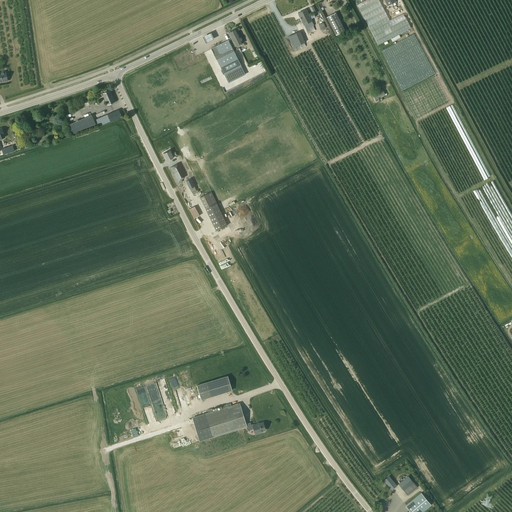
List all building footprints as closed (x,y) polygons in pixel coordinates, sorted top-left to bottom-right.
[(367,28),(388,19),(380,0),(361,0),(356,2),(367,28)] [(306,10),(298,13),(308,34),(315,30),(313,26),(314,26),(312,21),(306,10)] [(344,30),(335,13),(326,17),(336,35),(344,30)] [(237,29),(229,33),(235,46),(243,42),(237,29)] [(211,31),(203,35),(206,41),(214,37),(211,31)] [(300,31),(288,36),(293,48),(293,47),(295,51),(303,48),(301,44),(305,42),(300,31)] [(228,40),(227,41),(217,45),(211,48),(224,74),(241,65),(234,51),(232,48),(228,40)] [(383,89),(375,93),(377,96),(374,97),(376,101),(379,100),(378,98),(385,94),(383,89)] [(102,93),(107,104),(115,101),(110,90),(102,93)] [(108,115),(96,121),(96,122),(94,123),(95,126),(97,125),(98,126),(102,125),(111,121),(121,116),(119,110),(108,115)] [(88,119),(76,125),(78,130),(90,124),(88,119)] [(163,153),(167,161),(177,155),(175,152),(171,153),(170,150),(163,153)] [(180,163),(178,163),(170,167),(173,174),(178,184),(183,182),(182,179),(185,177),(184,177),(186,174),(180,163)] [(186,181),(190,189),(191,192),(196,190),(191,179),(186,181)] [(211,192),(200,197),(205,208),(216,203),(211,192)] [(216,203),(205,208),(216,231),(227,225),(216,203)] [(189,209),(194,218),(200,215),(195,206),(189,209)] [(197,385),(201,399),(232,390),(228,376),(197,385)] [(214,411),(212,412),(193,417),(199,440),(246,426),(248,430),(254,428),(255,434),(260,432),(259,432),(266,430),(263,422),(253,425),(253,424),(251,425),(250,423),(246,424),(244,419),(240,403),(214,411)] [(170,431),(172,439),(182,436),(180,428),(170,431)] [(389,476),(384,481),(392,490),(396,486),(389,476)] [(408,476),(398,484),(407,495),(417,487),(408,476)] [(421,511),(431,504),(421,492),(406,505),(411,511),(421,511)]
